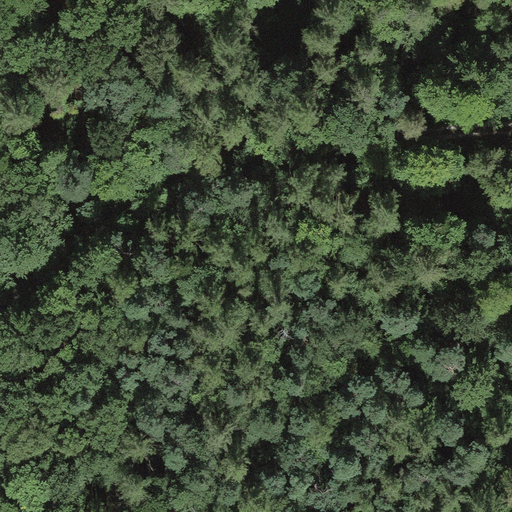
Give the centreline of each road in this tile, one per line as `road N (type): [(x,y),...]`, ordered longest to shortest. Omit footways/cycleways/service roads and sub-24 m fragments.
road 1 (track): [(511,129),(180,162),(144,181),(0,300)]
road 2 (track): [(195,511),(235,456),(325,379),(385,357),(511,338)]
